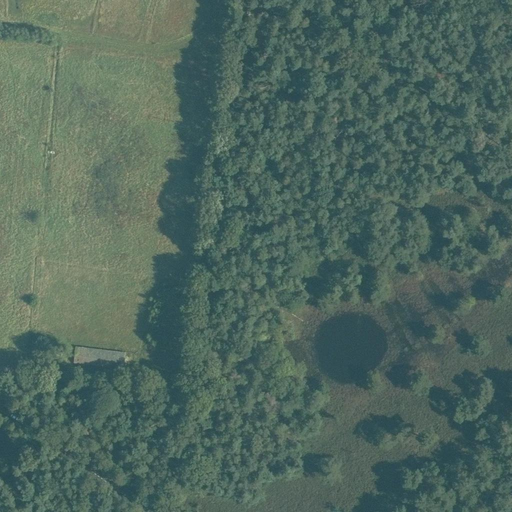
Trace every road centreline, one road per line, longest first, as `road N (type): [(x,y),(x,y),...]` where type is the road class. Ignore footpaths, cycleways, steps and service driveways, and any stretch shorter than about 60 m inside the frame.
road 1 (unknown): [(188,396),(247,0)]
road 2 (unclassified): [(157,511),(0,408)]
